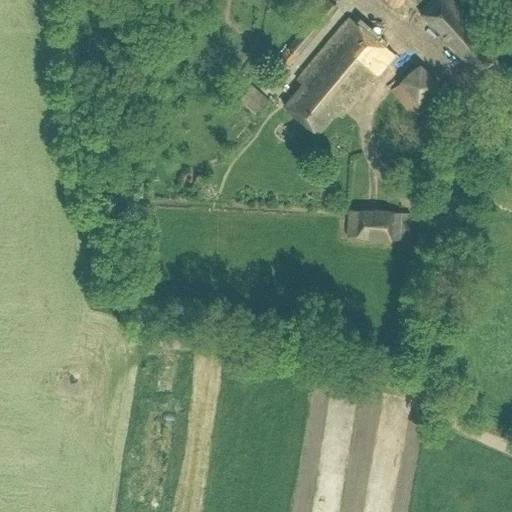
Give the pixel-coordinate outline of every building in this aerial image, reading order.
[(301,0),(297,6),(308,14),(318,0),(301,0)] [(485,83),(504,67),(495,58),(499,55),(449,0),(433,0),(418,14),(475,77),(477,74),(485,83)] [(288,67),(337,9),(328,1),(278,59),(288,67)] [(336,113),(341,117),(393,56),(350,18),(297,80),(303,85),(283,108),(316,136),(336,113)] [(420,65),(390,90),(414,120),(445,95),(420,65)] [(239,100),(257,116),(270,101),(252,85),(239,100)] [(410,242),(411,214),(347,210),(346,239),(410,242)]
